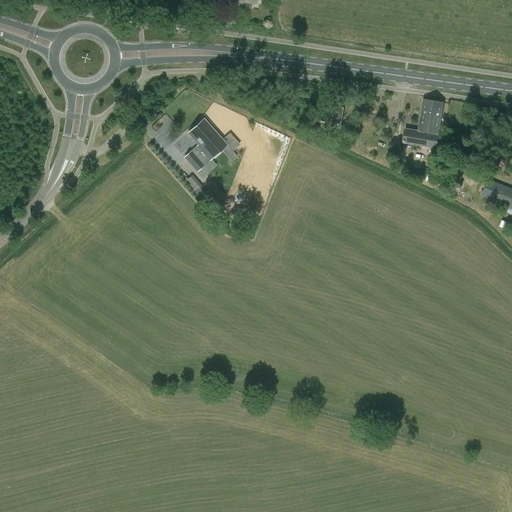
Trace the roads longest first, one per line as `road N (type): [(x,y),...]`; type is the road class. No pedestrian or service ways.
road 1 (primary): [(511,92),(277,62)]
road 2 (primary): [(277,62),(222,49),(110,49)]
road 3 (primary): [(111,68),(160,60),(277,62)]
road 4 (tertiary): [(34,208),(68,173),(89,87)]
road 5 (tertiary): [(70,85),(63,154),(34,208)]
